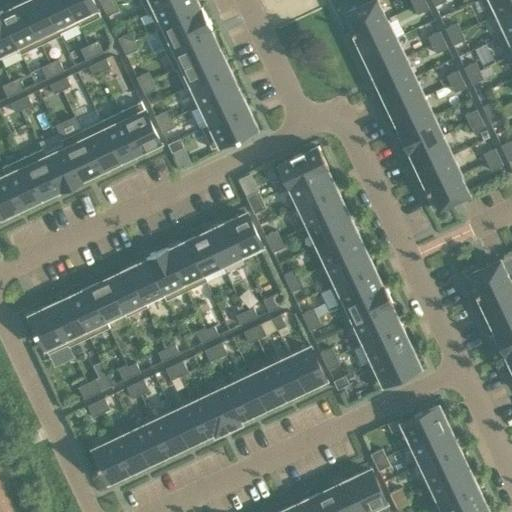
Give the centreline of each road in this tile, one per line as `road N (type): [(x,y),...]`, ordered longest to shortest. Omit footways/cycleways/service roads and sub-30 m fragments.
road 1 (residential): [(0,277),(306,130)]
road 2 (residential): [(460,369),(162,511)]
road 3 (residential): [(460,369),(338,116),(306,130)]
road 4 (residential): [(91,511),(0,313)]
road 5 (residential): [(306,130),(244,0)]
